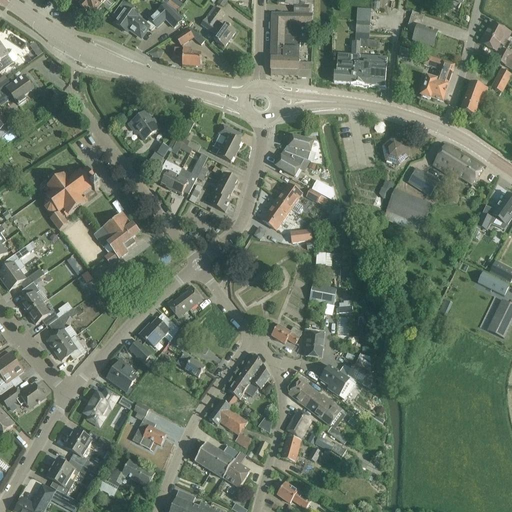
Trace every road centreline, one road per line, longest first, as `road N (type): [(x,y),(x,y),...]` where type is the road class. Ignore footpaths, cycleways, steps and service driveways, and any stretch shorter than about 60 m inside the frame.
road 1 (tertiary): [(244,100),(93,52),(7,0)]
road 2 (unclassified): [(155,511),(194,420),(252,337)]
road 3 (unclassified): [(197,264),(84,113)]
road 4 (residential): [(256,511),(282,403),(271,363),(252,337)]
road 5 (tertiary): [(68,394),(197,264)]
road 6 (tertiary): [(444,129),(354,103),(276,99)]
road 7 (tertiary): [(197,264),(242,218),(261,119)]
road 8 (tertiary): [(0,510),(68,394)]
road 9 (unclassified): [(444,129),(479,0)]
